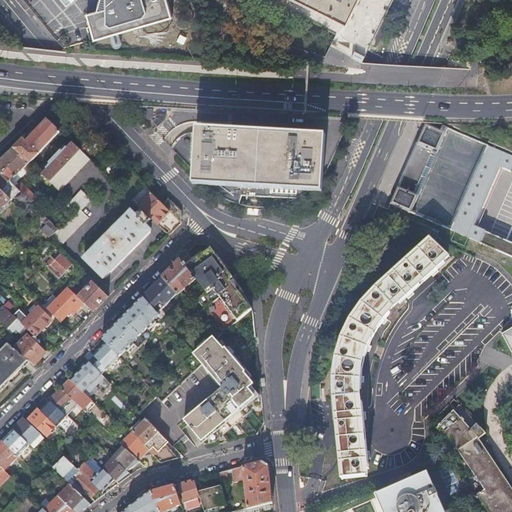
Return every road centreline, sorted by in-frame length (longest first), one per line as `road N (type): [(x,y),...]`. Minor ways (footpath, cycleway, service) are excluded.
road 1 (primary): [(0,75),(164,92),(511,106)]
road 2 (tertiary): [(2,0),(99,115),(203,217)]
road 3 (tertiary): [(330,265),(449,0)]
road 4 (residential): [(203,217),(0,424)]
road 5 (tertiary): [(427,0),(354,169),(311,245)]
road 6 (residential): [(104,511),(143,482),(280,443)]
road 7 (tertiary): [(280,443),(298,346),(330,265)]
road 8 (tertiary): [(298,268),(273,339),(280,443)]
